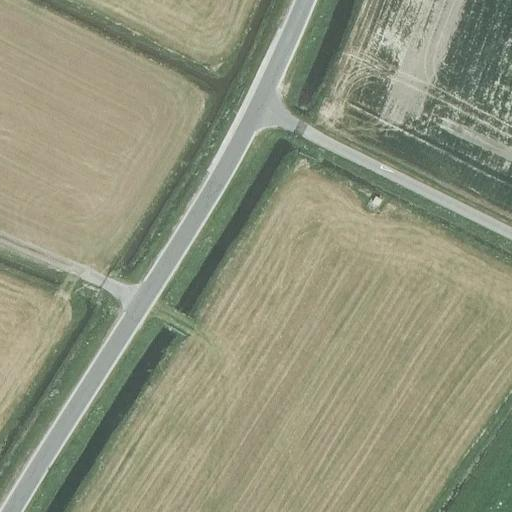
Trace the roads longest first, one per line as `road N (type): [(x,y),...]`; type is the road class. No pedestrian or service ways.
road 1 (tertiary): [(10,511),(256,107)]
road 2 (unclassified): [(511,234),(256,107)]
road 3 (track): [(0,237),(141,302)]
